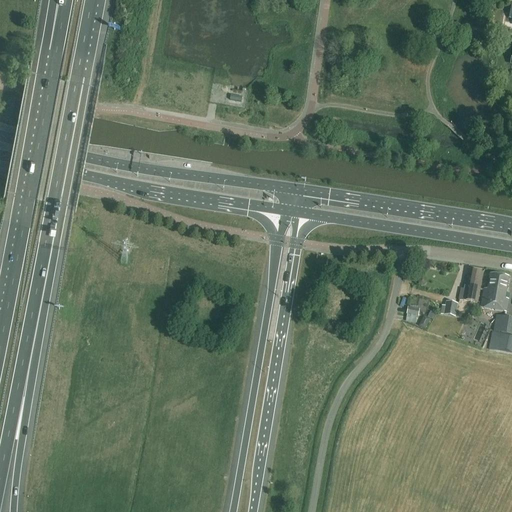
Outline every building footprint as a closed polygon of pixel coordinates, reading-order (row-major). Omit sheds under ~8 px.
[(459,300),(477,303),(483,274),(470,271),(467,287),(466,287),(465,290),(461,289),(459,300)] [(505,300),(508,279),(489,275),(487,291),(484,290),(481,308),(506,313),(508,301),(505,300)] [(440,315),(455,317),(457,304),(446,302),(445,306),(442,306),(440,315)] [(502,333),(511,334),(511,321),(504,320),(502,333)] [(437,335),(440,327),(433,324),(430,332),(437,335)] [(454,335),(458,327),(453,324),(449,332),(454,335)] [(488,352),(511,354),(511,338),(490,336),(488,352)]
